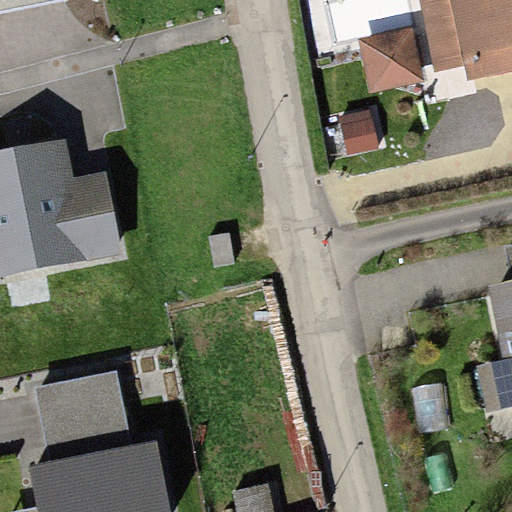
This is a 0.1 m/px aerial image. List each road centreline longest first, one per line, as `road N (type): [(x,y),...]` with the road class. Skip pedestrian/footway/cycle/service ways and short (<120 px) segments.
road 1 (residential): [(263,18),(0,84)]
road 2 (residential): [(358,511),(307,262)]
road 3 (residential): [(307,262),(263,18)]
road 4 (residential): [(307,262),(511,218)]
